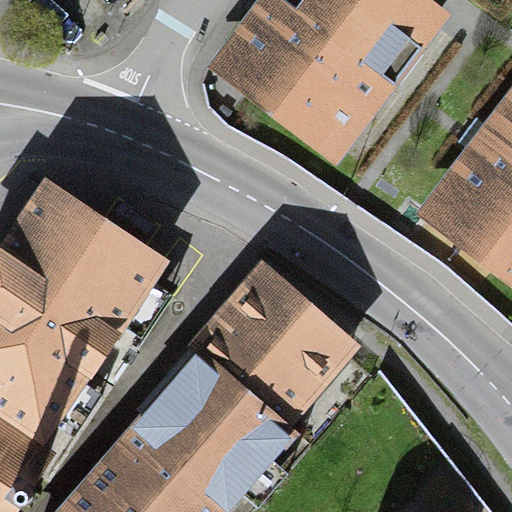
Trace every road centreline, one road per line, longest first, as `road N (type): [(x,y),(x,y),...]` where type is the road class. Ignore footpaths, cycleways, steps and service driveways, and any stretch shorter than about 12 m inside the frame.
road 1 (secondary): [(511,406),(434,327),(339,252),(237,190),(122,135)]
road 2 (residential): [(191,0),(122,135)]
road 3 (secondary): [(122,135),(0,110)]
